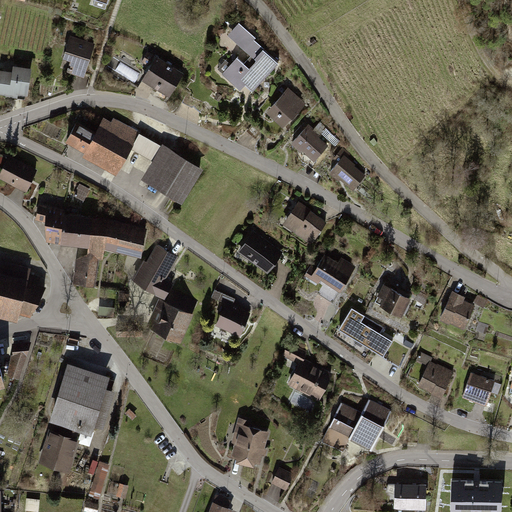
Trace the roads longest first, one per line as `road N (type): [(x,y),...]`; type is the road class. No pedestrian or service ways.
road 1 (residential): [(511,438),(417,404),(114,189),(0,130)]
road 2 (residential): [(0,128),(88,99),(127,102),(226,145),(511,298)]
road 3 (residential): [(511,287),(387,175),(254,0)]
road 4 (residential): [(98,332),(201,467),(279,511)]
road 5 (residential): [(329,511),(364,471),(402,459),(511,462)]
